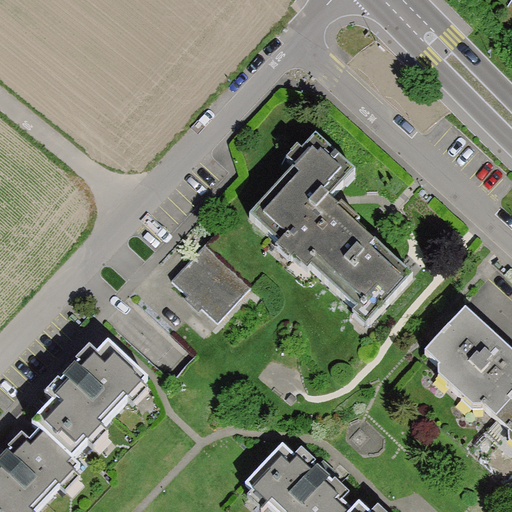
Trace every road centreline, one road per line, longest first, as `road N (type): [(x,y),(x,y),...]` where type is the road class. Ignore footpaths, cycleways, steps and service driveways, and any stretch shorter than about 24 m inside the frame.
road 1 (residential): [(511,233),(297,37)]
road 2 (residential): [(297,37),(138,210)]
road 3 (residential): [(138,210),(0,357)]
road 4 (residential): [(138,210),(0,98)]
road 5 (secondary): [(393,0),(511,118)]
